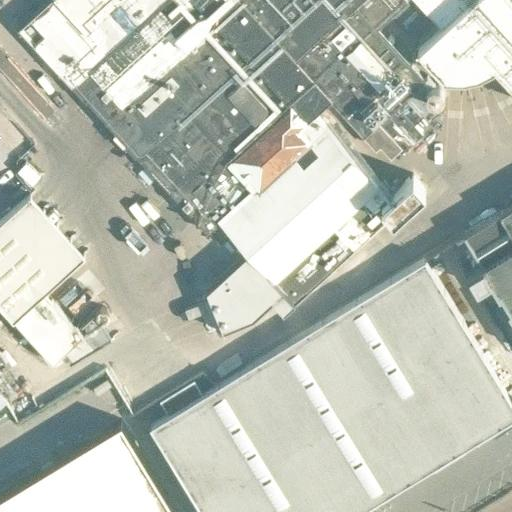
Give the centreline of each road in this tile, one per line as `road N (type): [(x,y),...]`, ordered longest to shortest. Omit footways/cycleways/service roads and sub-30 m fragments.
road 1 (unknown): [(0,53),(142,219),(233,316),(251,323),(303,313),(511,170)]
road 2 (unknown): [(0,432),(158,340)]
